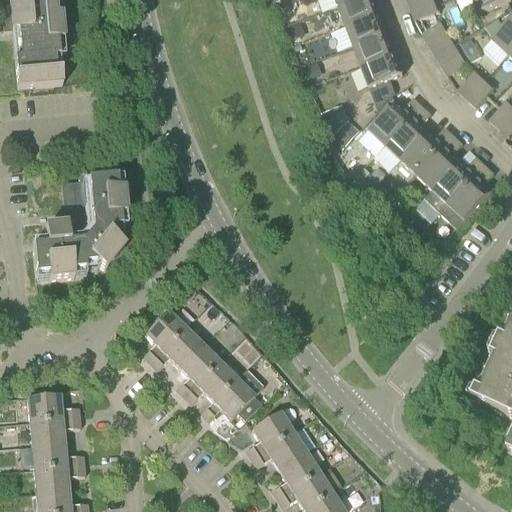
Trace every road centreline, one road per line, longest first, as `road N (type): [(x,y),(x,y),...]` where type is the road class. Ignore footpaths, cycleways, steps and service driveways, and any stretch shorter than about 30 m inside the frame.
road 1 (tertiary): [(219,232),(164,105),(137,0)]
road 2 (residential): [(368,427),(511,227)]
road 3 (tertiary): [(368,427),(273,314),(219,232)]
road 4 (residential): [(511,176),(429,91),(387,0)]
road 5 (residential): [(77,346),(219,232)]
road 6 (residential): [(128,408),(212,511)]
road 7 (residential): [(29,369),(15,271),(0,244)]
road 8 (tertiary): [(464,511),(368,427)]
